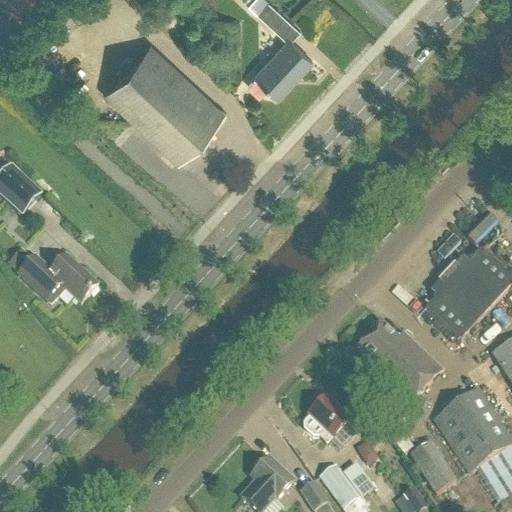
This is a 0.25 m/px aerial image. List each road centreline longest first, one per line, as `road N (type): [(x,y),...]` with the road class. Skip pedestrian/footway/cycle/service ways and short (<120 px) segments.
road 1 (secondary): [(0,496),(459,0)]
road 2 (unclassified): [(147,511),(511,121)]
